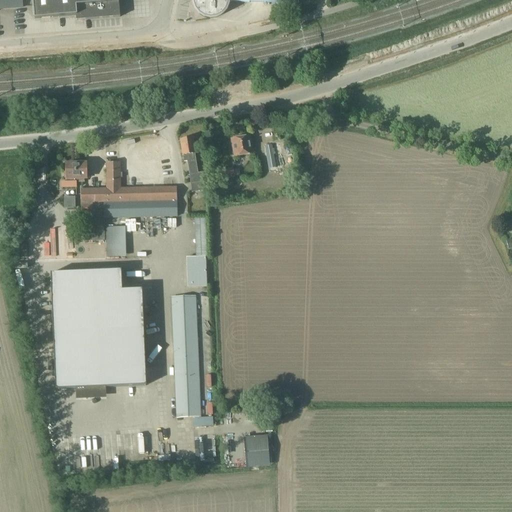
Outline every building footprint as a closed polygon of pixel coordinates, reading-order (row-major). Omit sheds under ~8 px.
[(22,0),(0,0),(0,10),(23,8),(22,0)] [(32,0),(33,18),(75,15),(75,20),(119,17),(117,0),(32,0)] [(193,0),(194,4),(196,10),(199,15),(204,18),(210,19),(216,18),(221,15),(225,11),(227,5),(228,2),(282,4),(282,0),(193,0)] [(253,154),(250,136),(231,139),(234,157),(253,154)] [(195,154),(193,138),(180,140),(182,156),(183,156),(184,162),(189,161),(190,166),(189,166),(190,174),(189,175),(190,183),(207,180),(206,172),(198,173),(196,164),(195,154)] [(275,168),(271,145),(264,147),(268,169),(275,168)] [(83,179),(86,179),(86,164),(66,164),(66,179),(74,179),(74,183),(83,183),(83,179)] [(222,180),(234,177),(233,168),(220,170),(222,180)] [(201,183),(188,183),(188,193),(201,193),(201,183)] [(174,187),(106,189),(106,202),(106,225),(175,223),(174,187)] [(104,218),(104,202),(106,202),(106,189),(82,189),(82,213),(91,212),(93,211),(93,208),(95,208),(95,218),(104,218)] [(83,242),(104,241),(103,229),(83,229),(83,242)] [(188,287),(206,287),(205,257),(187,258),(188,287)] [(120,271),(50,274),(55,390),(146,386),(142,290),(121,291),(120,271)] [(196,296),(170,297),(175,418),(201,417),(196,296)] [(259,471),(259,460),(236,461),(236,472),(259,471)]
